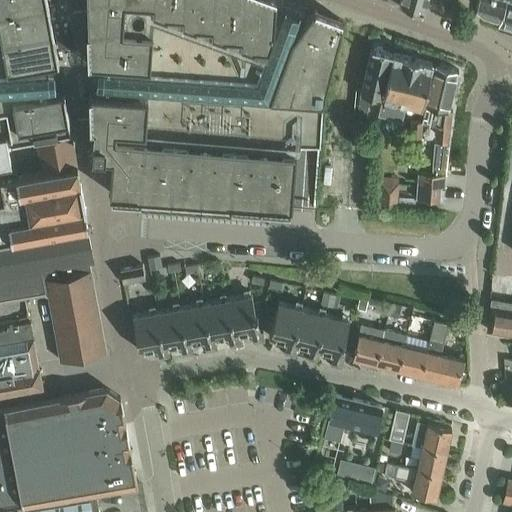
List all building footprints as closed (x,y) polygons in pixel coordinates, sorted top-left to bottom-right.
[(0,0),(0,112),(1,113),(5,131),(8,146),(35,140),(71,133),(64,92),(49,96),(50,86),(48,64),(58,63),(47,0),(0,0)] [(289,205),(291,206),(291,205),(296,141),(307,142),(319,143),(321,112),(322,109),(323,97),(342,21),(314,10),(312,10),(299,28),(296,27),(290,25),(274,19),(275,0),(86,0),(89,61),(89,62),(103,63),(103,74),(102,84),(101,93),(90,92),(90,94),(91,125),(91,126),(93,126),(92,135),(91,155),(112,157),(109,192),(111,193),(112,193),(289,206),(289,205)] [(423,0),(421,5),(434,9),(437,0),(423,0)] [(492,18),(493,19),(494,16),(499,17),(506,0),(505,0),(476,0),(475,4),(483,12),(493,15),(492,18)] [(494,16),(493,19),(498,20),(498,21),(511,25),(511,2),(506,0),(499,17),(494,16)] [(371,95),(379,98),(391,52),(372,47),(358,103),(358,115),(365,117),(371,95)] [(391,52),(379,98),(382,98),(378,115),(402,121),(406,106),(421,110),(433,62),(391,52)] [(425,105),(426,106),(422,122),(436,125),(434,142),(448,143),(451,111),(447,110),(457,69),(435,64),(425,105)] [(355,104),(350,104),(348,131),(352,131),(351,143),(362,144),(363,121),(354,121),(355,104)] [(423,123),(412,122),(408,149),(419,150),(423,123)] [(0,171),(13,170),(8,146),(5,131),(0,131),(0,171)] [(71,133),(35,140),(40,171),(77,164),(71,133)] [(0,218),(6,218),(5,212),(23,209),(83,200),(82,191),(77,164),(40,171),(1,178),(1,179),(3,198),(0,198),(0,218)] [(416,199),(443,201),(445,175),(418,173),(416,199)] [(382,177),(381,198),(380,204),(398,205),(399,198),(399,178),(382,177)] [(0,242),(20,240),(90,227),(83,200),(23,209),(5,212),(6,218),(0,218),(0,242)] [(0,242),(0,301),(47,293),(59,360),(107,351),(90,260),(93,259),(87,227),(88,227),(64,231),(0,242)] [(147,258),(148,264),(149,270),(162,268),(160,255),(147,258)] [(181,270),(180,267),(179,263),(167,265),(168,272),(181,270)] [(186,274),(198,271),(197,264),(184,267),(186,274)] [(120,269),(123,284),(145,280),(142,265),(120,269)] [(250,283),(263,285),(265,278),(252,275),(250,283)] [(270,279),(268,286),(281,289),(282,282),(270,279)] [(338,308),(340,296),(340,295),(323,292),(320,304),(338,308)] [(132,314),(138,350),(153,347),(157,350),(159,360),(168,359),(170,356),(168,345),(177,343),(180,346),(182,356),(192,354),(193,352),(191,340),(200,339),(204,341),(206,352),(215,350),(217,348),(215,336),(224,335),(228,337),(229,348),(239,346),(241,343),(239,332),(248,330),(251,333),(253,343),(262,342),(264,339),(260,316),(263,313),(260,299),(253,301),(252,293),(132,314)] [(359,295),(356,307),(357,308),(366,310),(369,298),(369,296),(359,294),(359,295)] [(278,300),(269,336),(283,339),(286,343),(283,354),(293,356),(296,354),(298,343),(307,345),(309,349),(306,359),(316,362),(318,360),(321,349),(330,351),(333,355),(330,365),(339,367),(342,366),(345,354),(340,353),(349,318),(278,300)] [(389,309),(388,313),(399,315),(402,305),(390,303),(389,309)] [(488,321),(487,330),(502,332),(511,333),(511,307),(490,303),(488,321)] [(427,349),(426,349),(420,373),(458,383),(464,358),(439,352),(442,342),(447,323),(434,319),(429,337),(430,337),(429,344),(428,344),(427,349)] [(0,344),(33,338),(30,322),(6,326),(7,329),(0,330),(0,344)] [(381,337),(375,362),(398,368),(404,343),(406,343),(408,334),(385,328),(382,338),(381,337)] [(352,357),(375,363),(375,362),(381,337),(358,332),(352,357)] [(0,344),(0,395),(43,388),(33,338),(0,344)] [(404,343),(398,368),(420,373),(426,349),(406,343),(404,343)] [(35,475),(39,497),(42,511),(99,511),(96,491),(137,484),(121,398),(106,388),(26,403),(29,419),(12,422),(22,477),(35,475)] [(329,418),(324,435),(331,437),(340,439),(345,422),(376,429),(382,405),(351,398),(335,393),(329,418)] [(0,504),(22,501),(39,497),(35,475),(22,477),(12,422),(29,419),(26,403),(0,408),(0,504)] [(396,409),(393,421),(406,424),(409,412),(396,409)] [(418,420),(412,444),(422,446),(446,451),(451,428),(418,420)] [(400,454),(403,441),(392,439),(389,451),(400,454)] [(422,446),(417,468),(441,474),(446,451),(422,446)] [(358,461),(338,456),(334,471),(355,476),(358,461)] [(435,497),(441,474),(417,468),(386,461),(384,461),(381,460),(378,471),(384,473),(384,474),(414,481),(412,492),(435,497)] [(332,466),(325,467),(325,472),(326,477),(327,489),(327,490),(335,489),(332,466)] [(378,475),(374,486),(385,490),(389,479),(378,475)] [(511,502),(511,511),(511,479),(508,479),(503,500),(511,502)] [(375,489),(370,487),(371,507),(393,506),(392,494),(386,492),(375,489)] [(42,511),(39,497),(22,501),(22,504),(0,508),(0,511),(42,511)]
